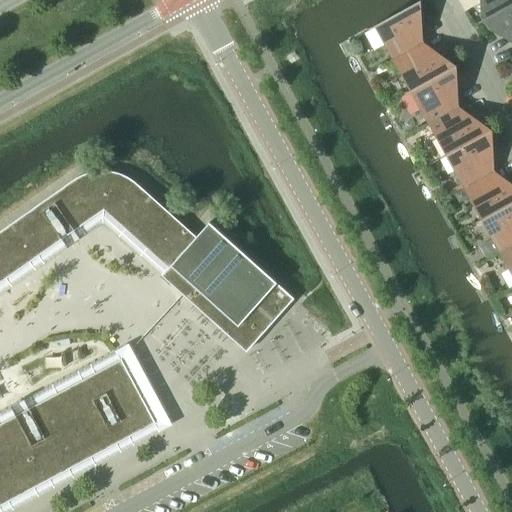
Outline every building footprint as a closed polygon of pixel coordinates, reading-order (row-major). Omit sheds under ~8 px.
[(419,12),(415,5),(423,1),(422,0),(421,0),(367,30),(368,31),(374,28),(392,59),(422,43),(422,42),(414,46),(407,35),(421,28),(420,12),(419,12)] [(477,23),(478,23),(511,3),(511,0),(479,0),(480,12),(481,11),(485,18),(477,23)] [(511,3),(478,23),(478,24),(486,20),(490,27),(489,27),(502,36),(511,31),(511,3)] [(414,48),(422,43),(392,59),(409,91),(403,94),(403,95),(459,64),(458,64),(450,68),(447,61),(434,51),(420,59),(414,48)] [(459,65),(459,64),(403,95),(404,96),(410,92),(427,124),(458,107),(457,106),(449,111),(443,100),(456,92),(456,76),(455,76),(451,69),(459,65)] [(439,159),(494,129),(494,128),(486,132),(482,126),(483,125),(469,116),(456,123),(450,112),(458,108),(458,107),(427,124),(445,155),(439,159)] [(494,129),(439,159),(439,160),(445,156),(463,188),(493,171),(485,175),(479,164),(492,157),(491,141),(490,141),(487,134),(494,129)] [(249,349),(294,299),(208,222),(196,236),(138,184),(134,181),(131,179),(128,177),(125,176),(122,174),(118,173),(115,172),(111,171),(108,171),(104,171),(101,171),(97,171),(94,171),(91,172),(88,173),(83,174),(80,176),(76,178),(73,180),(0,231),(0,505),(155,423),(121,359),(0,423),(0,282),(103,210),(168,268),(161,276),(184,297),(232,340),(235,337),(249,349)] [(493,172),(493,171),(463,188),(468,197),(472,205),(478,202),(486,217),(474,223),(475,224),(511,202),(511,185),(505,180),(491,188),(485,176),(493,172)] [(468,197),(463,188),(454,193),(457,198),(463,200),(468,197)] [(495,233),(489,236),(498,252),(511,244),(511,202),(475,224),(486,218),(495,233)] [(511,277),(511,286),(510,288),(511,287),(511,244),(498,252),(511,277)]
